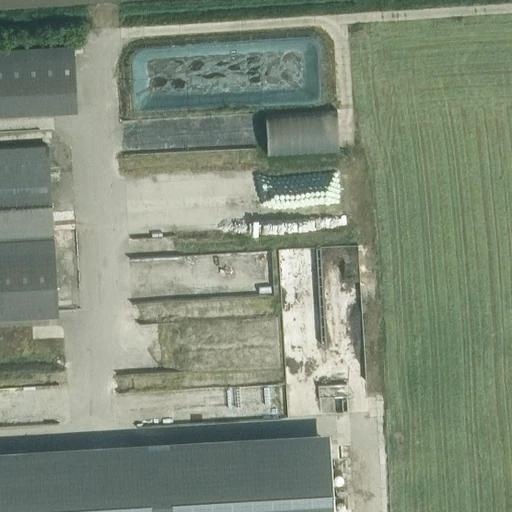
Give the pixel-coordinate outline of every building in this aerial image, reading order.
[(0,46),(0,107),(77,103),(73,42),(0,46)] [(129,124),(128,95),(116,95),(117,124),(129,124)] [(286,115),(287,139),(352,137),(351,106),(311,107),(311,114),(286,115)] [(161,119),(148,118),(147,140),(160,141),(161,119)] [(130,148),(132,130),(121,129),(119,147),(130,148)] [(48,145),(0,147),(0,316),(57,313),(48,145)] [(284,284),(283,252),(258,252),(258,284),(284,284)] [(237,360),(270,361),(270,373),(283,373),(283,362),(295,363),(296,329),(238,328),(237,360)] [(0,461),(0,511),(332,511),(329,443),(0,461)]
